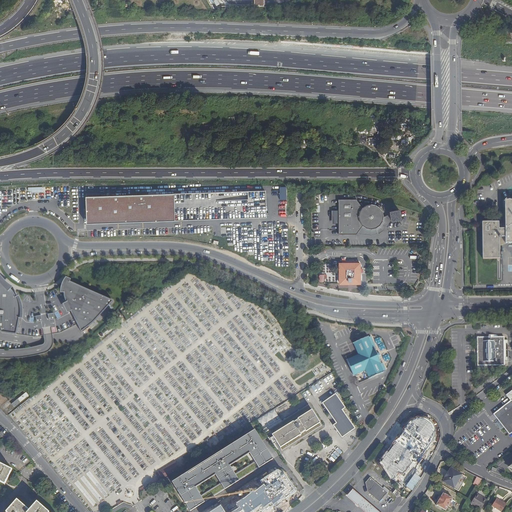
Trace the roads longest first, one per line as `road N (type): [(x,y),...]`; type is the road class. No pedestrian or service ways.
road 1 (motorway): [(511,78),(211,55),(105,59),(0,77)]
road 2 (motorway): [(0,101),(159,79),(511,102)]
road 3 (motorway): [(420,2),(396,27),(371,34),(154,27),(0,47)]
road 4 (motorway): [(0,176),(415,178)]
road 5 (tertiary): [(430,304),(319,297),(196,248),(85,246),(61,237)]
road 6 (tertiary): [(61,264),(99,253),(186,254),(318,308),(426,314)]
road 7 (secondary): [(426,314),(383,417),(295,511)]
road 8 (motorway): [(0,162),(58,139),(83,107),(94,55),(77,0)]
road 9 (secondary): [(455,154),(458,21)]
road 10 (secondary): [(434,19),(439,139),(431,149)]
road 11 (secondary): [(310,511),(396,415)]
road 12 (residential): [(82,511),(0,417)]
